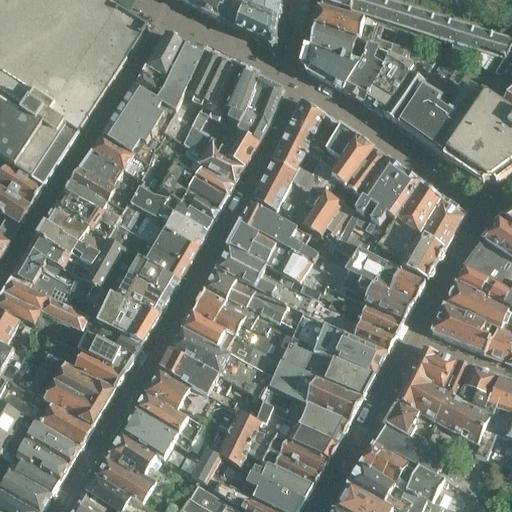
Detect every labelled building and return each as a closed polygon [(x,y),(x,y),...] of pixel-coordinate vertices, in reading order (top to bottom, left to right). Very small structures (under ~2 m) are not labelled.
[(0,0),(0,160),(8,166),(16,170),(45,189),(58,169),(68,153),(150,30),(104,0),(0,0)] [(186,0),(184,6),(201,14),(207,0),(186,0)] [(207,0),(201,14),(220,24),(231,0),(207,0)] [(231,0),(220,24),(236,32),(237,32),(247,10),(248,10),(248,8),(247,6),(238,1),(239,0),(231,0)] [(248,10),(252,12),(280,23),(282,4),(266,0),(239,0),(238,1),(247,6),(248,8),(248,10)] [(322,4),(322,5),(351,14),(355,0),(322,0),(322,2),(321,4),(322,4)] [(391,26),(397,5),(380,0),(355,0),(351,14),(391,26)] [(414,34),(421,13),(397,5),(391,26),(414,34)] [(320,10),(316,28),(359,42),(370,46),(377,26),(365,21),(321,9),(321,10),(320,10)] [(247,10),(237,32),(238,33),(271,48),(277,44),(280,23),(252,12),(248,10),(247,10)] [(453,46),(463,26),(421,13),(414,34),(453,46)] [(511,49),(511,40),(463,26),(453,46),(496,59),(491,67),(499,70),(511,49)] [(316,28),(311,50),(351,64),(352,62),(359,42),(316,28)] [(398,33),(387,29),(384,39),(394,42),(398,33)] [(166,91),(188,49),(167,38),(143,77),(166,91)] [(385,77),(365,107),(384,118),(385,119),(411,79),(409,77),(414,68),(408,66),(411,56),(418,59),(420,55),(396,46),(391,59),(384,74),(385,77)] [(362,65),(344,95),(365,107),(385,77),(384,74),(391,59),(370,48),(362,65)] [(136,90),(115,122),(150,145),(165,119),(159,115),(164,108),(177,117),(206,57),(188,49),(166,91),(159,104),(136,90)] [(511,49),(499,70),(496,77),(508,85),(511,86),(511,49)] [(306,68),(305,69),(308,75),(308,74),(344,95),(362,65),(352,62),(351,64),(311,50),(306,68)] [(411,79),(385,119),(399,128),(424,91),(426,87),(424,86),(429,79),(431,80),(439,68),(439,67),(411,56),(408,66),(414,68),(409,77),(411,79)] [(458,56),(449,71),(511,113),(511,86),(508,85),(495,77),(458,56)] [(224,65),(206,57),(177,117),(166,138),(168,140),(184,149),(205,106),(224,65)] [(224,65),(205,106),(184,149),(203,161),(212,144),(228,153),(239,135),(241,131),(230,125),(224,122),(227,115),(226,114),(243,73),(224,65)] [(467,127),(444,160),(484,187),(486,185),(495,185),(497,187),(511,176),(511,113),(449,71),(441,70),(439,68),(431,80),(429,79),(424,86),(426,87),(424,91),(439,101),(442,102),(440,106),(451,115),(467,127)] [(226,114),(227,115),(233,117),(230,125),(241,131),(246,121),(263,82),(259,80),(243,73),(226,114)] [(166,91),(143,77),(136,90),(159,104),(166,91)] [(241,131),(239,135),(259,147),(270,128),(282,98),(279,90),(263,82),(246,121),(241,131)] [(439,101),(424,91),(399,128),(414,138),(439,101)] [(439,101),(414,138),(429,149),(451,115),(440,106),(442,102),(439,101)] [(303,105),(273,166),(298,178),(300,173),(311,153),(327,120),(303,105)] [(467,127),(451,115),(429,149),(444,160),(467,127)] [(327,120),(311,153),(300,173),(314,181),(322,167),(325,161),(328,156),(343,131),(327,120)] [(115,122),(103,139),(134,158),(143,145),(148,149),(150,145),(115,122)] [(328,156),(343,166),(358,141),(343,131),(328,156)] [(246,169),(259,147),(239,135),(228,153),(226,156),(246,169)] [(93,154),(125,174),(142,185),(151,170),(143,165),(139,171),(131,166),(135,159),(134,158),(103,139),(93,154)] [(235,189),(246,169),(226,156),(228,153),(212,144),(203,161),(184,149),(168,140),(161,150),(157,155),(174,165),(180,156),(235,189)] [(358,141),(343,166),(336,177),(332,182),(339,187),(348,193),(377,155),(358,141)] [(93,154),(81,172),(114,192),(116,193),(121,186),(138,195),(140,191),(142,186),(125,174),(93,154)] [(228,201),(195,181),(188,177),(189,175),(176,166),(174,165),(157,155),(155,155),(151,170),(142,185),(143,186),(141,191),(155,200),(170,204),(172,200),(181,206),(188,195),(189,194),(197,199),(221,213),(228,201)] [(377,155),(348,193),(347,194),(340,204),(346,207),(344,210),(355,218),(389,165),(377,155)] [(188,177),(195,181),(228,201),(235,189),(180,156),(174,165),(176,166),(189,175),(188,177)] [(423,189),(389,165),(355,218),(339,246),(339,247),(336,251),(354,263),(360,253),(373,260),(380,250),(398,223),(423,189)] [(0,176),(0,188),(32,209),(45,189),(16,170),(8,166),(0,177),(0,176)] [(267,178),(253,203),(257,206),(278,218),(287,201),(294,187),(299,178),(298,178),(273,166),(267,178)] [(299,178),(294,187),(287,201),(302,210),(310,197),(310,198),(314,193),(323,199),(326,194),(332,198),(339,187),(332,182),(336,177),(322,167),(314,181),(300,173),(298,178),(299,178)] [(81,172),(72,184),(98,200),(97,202),(108,209),(116,193),(114,192),(81,172)] [(72,184),(66,194),(103,217),(105,214),(108,209),(97,202),(98,200),(72,184)] [(0,215),(7,220),(20,228),(20,227),(32,209),(0,188),(0,215)] [(423,189),(398,223),(380,250),(404,264),(413,250),(414,249),(418,243),(421,240),(424,235),(443,204),(423,189)] [(141,191),(132,208),(157,222),(160,223),(163,214),(165,211),(170,204),(155,200),(141,191)] [(66,194),(56,211),(109,243),(119,228),(123,222),(105,214),(103,217),(66,194)] [(221,213),(197,199),(189,194),(182,206),(191,211),(214,224),(221,213)] [(326,194),(323,199),(303,230),(322,241),(325,237),(344,210),(346,207),(340,204),(332,198),(326,194)] [(443,204),(424,235),(421,240),(418,243),(422,246),(426,239),(446,252),(446,251),(462,225),(460,217),(443,204)] [(251,207),(242,226),(261,238),(315,269),(320,260),(293,244),(299,234),(264,214),(251,207)] [(189,269),(198,252),(166,234),(165,235),(153,228),(157,222),(132,208),(123,222),(119,228),(189,269)] [(175,217),(185,222),(208,235),(214,224),(191,211),(189,214),(179,208),(175,217)] [(344,210),(325,237),(339,247),(339,246),(355,218),(344,210)] [(56,211),(47,224),(64,236),(63,237),(80,248),(99,258),(109,243),(56,211)] [(165,235),(166,234),(198,252),(208,235),(185,222),(175,217),(165,211),(163,214),(160,223),(157,222),(153,228),(165,235)] [(7,220),(0,231),(0,236),(0,237),(10,245),(11,244),(10,244),(13,240),(13,239),(17,232),(17,233),(20,228),(7,220)] [(485,244),(484,246),(485,247),(486,245),(511,262),(511,227),(507,224),(504,222),(485,244)] [(47,224),(38,239),(72,260),(75,255),(84,260),(82,264),(92,269),(99,258),(80,248),(63,237),(64,236),(47,224)] [(242,226),(230,250),(249,260),(269,269),(300,288),(301,287),(315,293),(324,298),(328,291),(333,294),(340,284),(321,273),(327,265),(320,260),(315,269),(261,238),(242,226)] [(180,285),(189,269),(119,228),(109,243),(125,253),(140,261),(180,285)] [(0,261),(0,262),(10,245),(0,237),(0,236),(0,261)] [(38,239),(30,252),(65,274),(73,260),(72,260),(38,239)] [(413,250),(404,264),(405,266),(402,272),(425,282),(428,284),(429,282),(429,281),(434,271),(435,272),(445,253),(445,254),(446,252),(426,239),(422,246),(418,243),(414,249),(413,250)] [(92,269),(84,284),(93,289),(102,293),(125,253),(109,243),(99,258),(92,269)] [(511,293),(511,262),(486,245),(485,247),(484,246),(466,270),(511,293)] [(230,250),(217,273),(239,284),(258,294),(304,318),(309,321),(312,316),(308,314),(313,303),(293,293),(265,277),(269,269),(249,260),(230,250)] [(30,252),(12,282),(32,292),(70,310),(77,296),(88,302),(93,289),(84,284),(77,281),(65,274),(30,252)] [(119,300),(130,280),(170,301),(180,285),(140,261),(125,253),(102,293),(112,297),(112,296),(119,300)] [(360,253),(354,263),(345,276),(415,306),(426,287),(400,276),(397,272),(373,260),(360,253)] [(457,285),(504,309),(511,313),(511,293),(466,270),(457,285)] [(208,289),(205,293),(227,305),(228,303),(239,284),(217,273),(213,280),(213,279),(212,281),(208,288),(207,289),(208,289)] [(415,306),(345,276),(336,295),(405,326),(415,306)] [(130,280),(119,300),(133,307),(133,306),(147,312),(159,319),(170,301),(130,280)] [(12,282),(0,301),(0,310),(35,327),(42,315),(81,333),(84,325),(88,327),(90,322),(91,320),(83,316),(70,310),(32,292),(12,282)] [(239,284),(228,303),(248,311),(249,310),(258,294),(239,284)] [(457,285),(446,309),(487,327),(498,332),(501,333),(502,332),(511,335),(511,313),(504,309),(457,285)] [(309,321),(354,342),(388,357),(388,356),(389,356),(389,355),(396,341),(397,341),(330,309),(331,306),(313,296),(314,295),(297,287),(293,293),(313,303),(308,314),(312,316),(309,321)] [(90,322),(95,324),(123,338),(130,341),(142,348),(159,319),(147,312),(133,306),(133,307),(119,300),(112,296),(112,297),(102,293),(93,289),(88,302),(87,305),(89,306),(83,316),(90,320),(91,320),(90,322)] [(331,306),(330,309),(397,341),(405,326),(336,295),(333,294),(328,291),(324,298),(315,293),(314,295),(313,296),(331,306)] [(205,294),(193,315),(215,327),(225,310),(227,305),(205,293),(204,293),(205,294)] [(258,294),(249,310),(281,327),(282,324),(297,332),(304,318),(258,294)] [(446,309),(434,337),(486,359),(493,344),(498,332),(487,327),(446,309)] [(225,310),(215,327),(227,334),(235,338),(237,339),(229,356),(243,364),(251,367),(255,360),(251,358),(256,349),(284,362),(289,349),(293,342),(257,322),(255,327),(247,322),(225,310)] [(0,313),(0,345),(8,350),(22,326),(0,313)] [(193,315),(183,332),(225,354),(229,347),(231,347),(235,338),(227,334),(215,327),(193,315)] [(334,363),(335,361),(376,379),(388,357),(354,342),(309,321),(304,318),(297,332),(293,342),(289,349),(334,363)] [(100,337),(98,342),(135,361),(142,348),(130,341),(123,338),(95,324),(90,333),(100,337)] [(38,335),(26,328),(22,335),(34,342),(38,335)] [(74,332),(67,346),(70,348),(125,377),(135,361),(98,342),(89,338),(83,336),(74,332)] [(183,334),(173,352),(221,380),(233,386),(261,400),(269,382),(250,370),(242,365),(243,364),(229,356),(225,354),(183,332),(183,333),(183,334)] [(493,344),(486,359),(507,366),(511,353),(511,335),(502,332),(501,333),(498,332),(493,344)] [(0,345),(0,375),(2,377),(13,382),(24,366),(25,359),(15,354),(8,350),(0,345)] [(60,364),(67,368),(115,394),(125,377),(70,348),(60,364)] [(326,383),(334,363),(289,349),(284,362),(256,349),(251,358),(255,360),(251,367),(250,370),(269,382),(271,383),(267,388),(269,390),(268,394),(271,396),(263,409),(257,423),(267,428),(266,431),(288,442),(296,428),(300,430),(309,408),(305,407),(318,379),(326,383)] [(172,352),(161,372),(192,391),(209,402),(210,400),(234,411),(238,405),(226,398),(233,386),(221,380),(173,352),(172,352)] [(427,353),(417,376),(445,393),(459,365),(438,356),(437,355),(436,356),(428,353),(429,352),(428,352),(427,353)] [(50,358),(29,394),(35,397),(52,407),(93,430),(115,394),(67,368),(60,364),(50,358)] [(375,380),(376,379),(335,361),(334,363),(326,383),(364,400),(368,392),(375,380)] [(459,365),(445,393),(460,401),(465,390),(464,390),(473,370),(459,365)] [(464,390),(465,390),(460,401),(470,407),(467,415),(488,428),(496,413),(489,408),(493,400),(500,381),(473,370),(464,390)] [(161,372),(147,396),(179,415),(192,391),(161,372)] [(401,405),(400,407),(456,437),(478,450),(488,428),(467,415),(470,407),(460,401),(445,393),(417,376),(416,376),(402,405),(401,405)] [(361,407),(364,400),(326,383),(318,379),(305,407),(309,408),(350,426),(351,425),(350,424),(360,407),(361,407)] [(511,385),(500,381),(493,400),(489,408),(496,413),(478,455),(510,466),(511,459),(511,444),(508,443),(511,431),(511,385)] [(147,396),(137,413),(180,439),(193,446),(203,430),(179,415),(147,396)] [(34,421),(42,426),(82,450),(93,430),(52,407),(35,397),(30,405),(41,411),(34,421)] [(0,401),(0,458),(4,452),(26,417),(0,401)] [(230,433),(218,459),(223,462),(242,472),(249,457),(263,465),(277,438),(261,432),(264,427),(239,414),(217,405),(208,422),(230,433)] [(456,437),(400,407),(388,428),(411,442),(412,440),(419,444),(421,440),(448,454),(456,437)] [(349,428),(350,426),(309,408),(300,430),(338,448),(339,446),(349,427),(349,428)] [(123,437),(159,459),(165,463),(167,461),(178,468),(188,453),(189,454),(193,446),(180,439),(137,413),(123,437)] [(37,423),(27,442),(71,468),(82,450),(42,426),(37,423)] [(338,449),(338,448),(300,430),(296,428),(288,442),(331,461),(330,461),(338,448),(338,449)] [(377,445),(376,447),(384,451),(384,452),(394,458),(395,456),(420,470),(420,469),(437,478),(450,456),(448,454),(421,440),(419,444),(412,440),(411,442),(388,428),(377,445)] [(511,432),(508,442),(511,443),(511,470),(509,482),(500,479),(496,497),(511,500),(511,432)] [(110,457),(110,458),(146,480),(147,478),(157,485),(157,486),(160,488),(165,478),(152,470),(159,459),(123,437),(110,457)] [(27,442),(18,460),(17,461),(61,486),(71,468),(27,442)] [(271,452),(281,457),(322,477),(331,461),(288,442),(287,443),(284,450),(274,446),(271,452)] [(363,466),(362,467),(406,495),(407,493),(420,470),(395,456),(394,458),(384,452),(384,451),(376,447),(363,467),(363,466)] [(475,453),(465,449),(459,460),(468,465),(475,453)] [(12,474),(16,477),(53,498),(61,486),(17,461),(5,452),(1,458),(11,464),(9,468),(14,471),(12,474)] [(207,453),(192,480),(207,490),(223,462),(218,459),(207,453)] [(281,457),(274,468),(314,489),(315,488),(320,478),(321,478),(322,477),(281,457)] [(0,483),(0,493),(1,494),(32,511),(45,511),(51,503),(50,502),(52,499),(53,498),(16,477),(12,474),(14,471),(9,468),(11,464),(1,458),(0,459),(0,475),(3,478),(0,483)] [(107,462),(97,479),(133,501),(132,502),(143,508),(155,489),(156,487),(146,480),(110,458),(107,462)] [(253,477),(262,481),(306,503),(314,489),(274,468),(269,466),(266,474),(257,470),(253,477)] [(349,489),(392,511),(425,511),(428,505),(407,493),(406,495),(362,467),(362,468),(362,469),(350,488),(349,488),(349,489)] [(420,470),(407,493),(428,505),(433,507),(446,483),(437,478),(420,469),(420,470)] [(252,476),(252,477),(248,487),(259,492),(255,501),(255,502),(275,511),(300,511),(306,503),(262,481),(253,477),(252,476)] [(88,493),(88,494),(115,511),(125,511),(132,502),(133,501),(97,479),(89,493),(88,493)] [(212,493),(243,511),(275,511),(255,502),(255,501),(254,500),(253,501),(231,489),(230,491),(217,483),(212,493)] [(237,511),(226,505),(199,489),(191,502),(207,511),(237,511)] [(392,511),(349,489),(335,511),(392,511)] [(0,511),(32,511),(1,494),(0,493),(0,511)] [(115,511),(88,494),(86,498),(86,499),(84,503),(83,503),(81,507),(77,511),(115,511)] [(207,511),(191,502),(184,511),(207,511)]
